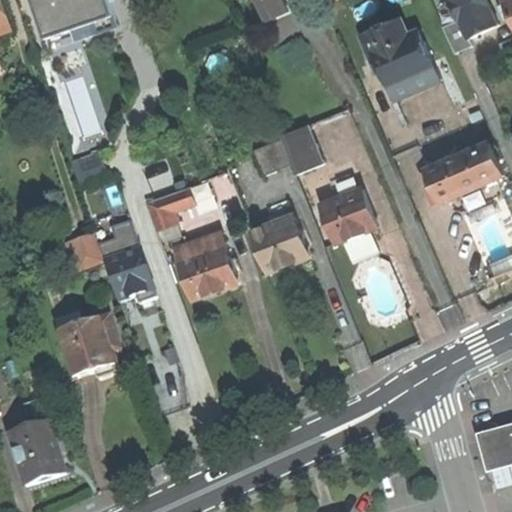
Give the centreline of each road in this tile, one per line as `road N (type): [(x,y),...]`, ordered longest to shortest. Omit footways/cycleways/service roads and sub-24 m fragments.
road 1 (tertiary): [(428,377),(322,437),(158,511)]
road 2 (residential): [(428,377),(469,511)]
